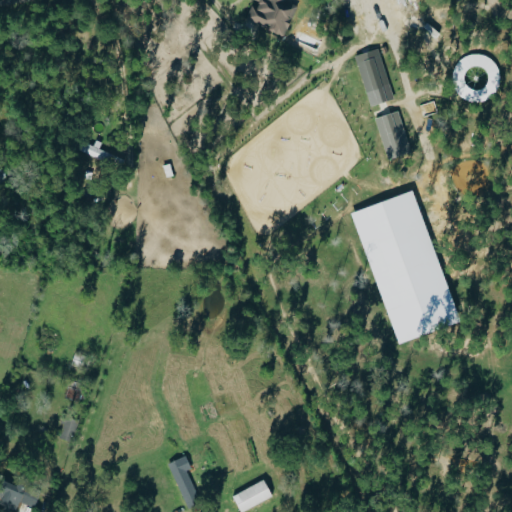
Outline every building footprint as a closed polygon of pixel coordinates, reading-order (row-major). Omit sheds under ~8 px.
[(281,37),(294,7),(284,2),(284,0),(254,0),(252,7),(249,6),(243,20),(281,37)] [(353,56),(368,106),(391,99),(376,49),(353,56)] [(374,117),(383,159),(407,154),(398,112),(374,117)] [(94,148),(80,142),(77,150),(120,168),(123,160),(94,148)] [(348,212),(392,344),(454,324),(411,191),(348,212)] [(75,420),(63,417),(57,437),(68,441),(75,420)] [(181,498),(194,492),(184,470),(189,468),(183,455),(165,463),(181,498)] [(16,502),(34,508),(39,491),(0,479),(0,505),(14,509),(16,502)] [(236,511),(241,511),(270,499),(261,480),(229,495),(236,511)]
